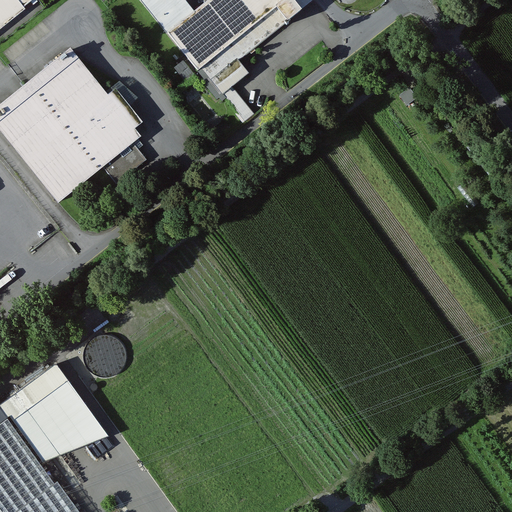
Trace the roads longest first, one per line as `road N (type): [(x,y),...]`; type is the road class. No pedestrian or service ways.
road 1 (track): [(497,0),(0,389)]
road 2 (residential): [(0,325),(410,0)]
road 3 (unclassified): [(336,511),(511,383)]
road 4 (residential): [(511,117),(417,0)]
